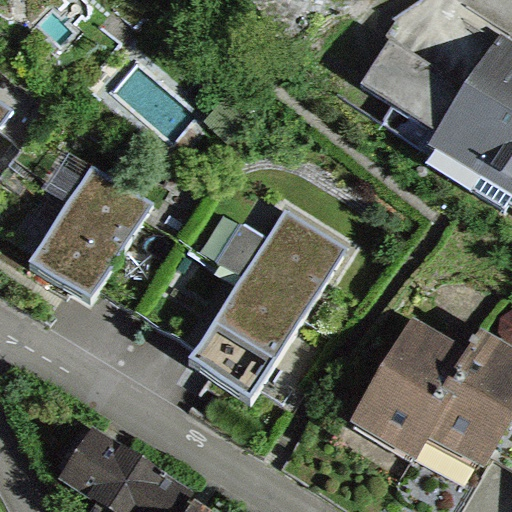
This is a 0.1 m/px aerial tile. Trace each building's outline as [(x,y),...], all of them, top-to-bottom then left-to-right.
[(511,38),(499,30),(462,93),(436,136),(428,149),(511,201),(511,38)] [(462,93),(390,47),(363,89),(436,136),(462,93)] [(0,123),(9,112),(0,105),(0,123)] [(152,209),(92,173),(32,273),(92,309),(152,209)] [(344,251),(284,215),(268,243),(241,227),(220,262),(247,279),(192,368),(251,404),(344,251)] [(470,355),(414,322),(352,430),(418,467),(429,448),(453,407),(443,401),(470,355)] [(511,352),(482,335),(470,355),(443,401),(453,407),(429,448),(486,481),(511,437),(511,352)] [(198,497),(94,432),(60,483),(104,511),(188,511),(192,506),(198,497)]
